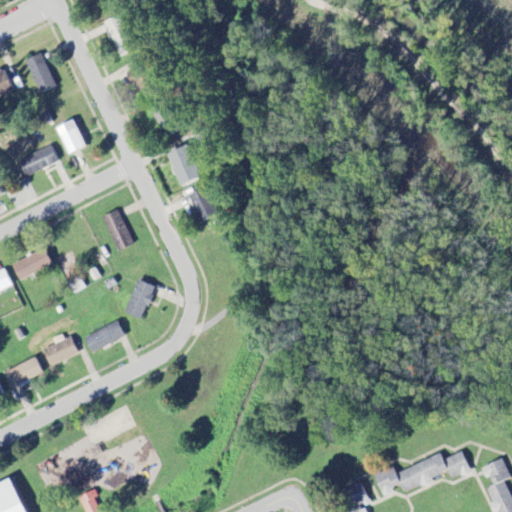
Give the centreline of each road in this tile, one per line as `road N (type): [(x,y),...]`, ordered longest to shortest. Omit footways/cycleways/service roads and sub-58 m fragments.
road 1 (residential): [(0,440),(148,364),(179,338),(189,311),(189,282),(54,0)]
road 2 (residential): [(0,233),(133,166)]
